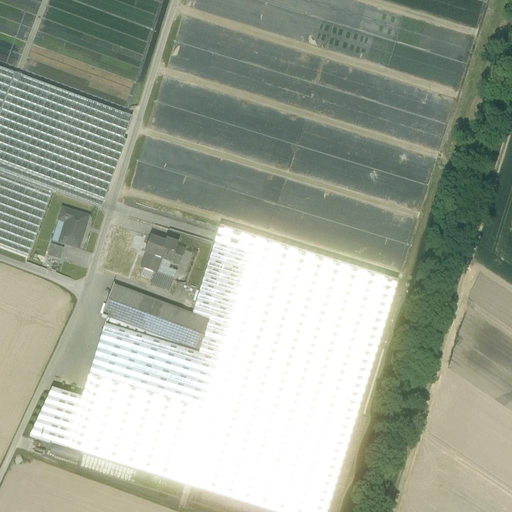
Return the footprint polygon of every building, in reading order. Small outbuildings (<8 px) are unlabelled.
[(131,118),(0,69),(0,172),(52,192),(100,210),(126,142),(123,141),(131,118)] [(0,172),(0,248),(28,259),(52,192),(0,172)] [(88,218),(62,209),(58,221),(64,224),(58,244),(78,250),(88,218)] [(106,320),(81,399),(51,390),(29,438),(270,511),(325,511),(397,283),(219,228),(192,316),(207,322),(195,352),(106,320)] [(164,244),(149,238),(143,253),(146,254),(140,269),(146,271),(155,275),(161,260),(170,263),(172,259),(180,262),(184,251),(176,248),(177,245),(165,241),(164,244)] [(63,250),(50,246),(46,257),(59,261),(63,250)] [(161,260),(155,275),(173,282),(177,271),(169,268),(170,263),(161,260)] [(144,277),(153,280),(155,275),(146,271),(144,277)] [(173,282),(155,275),(153,280),(152,284),(170,291),(173,282)] [(192,316),(113,287),(101,318),(106,320),(195,352),(207,322),(192,316)]
